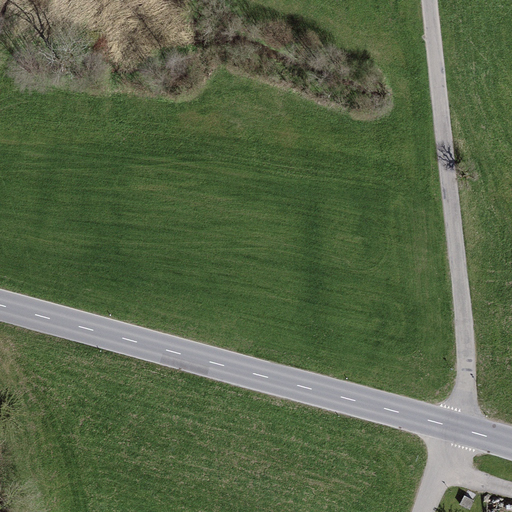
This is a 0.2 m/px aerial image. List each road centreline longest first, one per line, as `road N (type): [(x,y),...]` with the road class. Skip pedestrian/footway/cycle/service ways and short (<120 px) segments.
road 1 (tertiary): [(0,304),(465,430)]
road 2 (unclassified): [(430,0),(478,432)]
